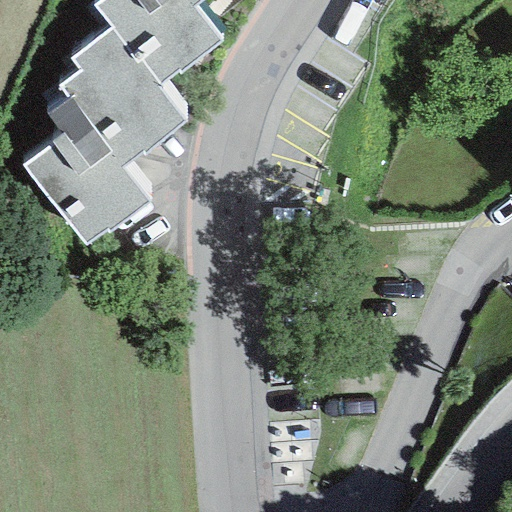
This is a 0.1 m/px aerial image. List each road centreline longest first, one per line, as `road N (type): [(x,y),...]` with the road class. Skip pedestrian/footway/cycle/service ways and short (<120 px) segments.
road 1 (residential): [(276,0),(247,45),(214,199),(203,363),(219,497),(237,511)]
road 2 (residential): [(433,511),(471,449),(511,420)]
